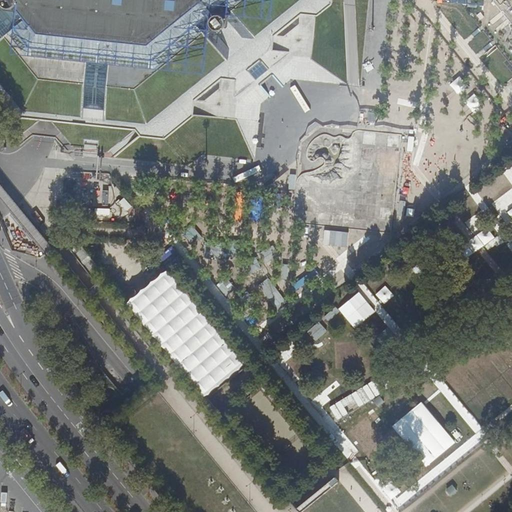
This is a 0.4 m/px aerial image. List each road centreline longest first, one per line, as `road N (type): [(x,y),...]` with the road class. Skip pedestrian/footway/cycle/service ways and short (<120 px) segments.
road 1 (primary): [(0,381),(105,511)]
road 2 (primary): [(61,412),(0,271)]
road 3 (primary): [(137,511),(61,412)]
